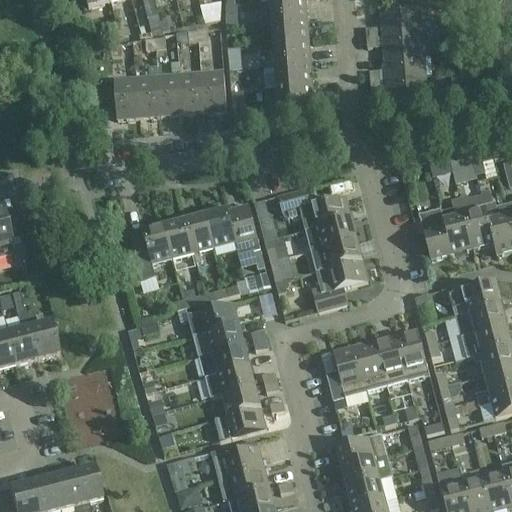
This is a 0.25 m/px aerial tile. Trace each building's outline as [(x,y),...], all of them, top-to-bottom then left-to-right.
[(110,6),(108,0),(84,0),(88,12),(110,6)] [(470,19),(484,1),(482,0),(467,0),(459,10),(470,19)] [(271,27),(306,24),(305,3),(270,6),(271,27)] [(237,31),(236,8),(225,8),(225,23),(225,32),(237,31)] [(382,40),(422,37),(420,14),(380,17),(381,31),(366,32),(367,41),(382,40)] [(148,21),(149,27),(151,37),(169,33),(167,24),(160,25),(159,18),(148,21)] [(273,49),(308,46),(306,24),(271,27),(273,49)] [(198,46),(197,34),(187,35),(188,47),(198,46)] [(197,34),(198,46),(208,45),(207,34),(197,34)] [(382,40),(367,41),(368,52),(383,50),(383,62),(423,58),(422,37),(382,40)] [(154,42),(155,54),(165,53),(164,41),(154,42)] [(155,54),(154,42),(145,43),(145,54),(155,54)] [(275,70),(310,68),(308,46),(273,49),(275,70)] [(121,60),(121,48),(111,49),(112,60),(121,60)] [(370,84),(425,80),(423,58),(383,62),(384,74),(369,75),(370,84)] [(276,92),(312,89),(310,68),(275,70),(276,92)] [(201,77),(204,117),(226,115),(223,75),(201,77)] [(204,117),(201,77),(179,78),(182,118),(204,117)] [(182,118),(179,78),(157,80),(160,120),(182,118)] [(160,120),(157,80),(136,82),(139,122),(160,120)] [(425,80),(370,84),(371,94),(386,94),(387,106),(427,102),(425,80)] [(139,122),(136,82),(113,83),(116,123),(139,122)] [(312,89),(276,92),(278,115),(280,114),(282,127),(311,125),(309,112),(313,112),(312,89)] [(233,131),(246,130),(245,117),(232,118),(233,131)] [(453,176),(471,171),(468,163),(454,164),(450,166),(453,176)] [(317,231),(351,223),(345,201),(317,208),(313,191),(277,200),(283,220),(288,223),(301,219),(305,235),(318,232),(317,231)] [(496,260),(511,255),(511,233),(505,208),(496,211),(495,206),(492,206),(489,194),(480,196),(480,199),(494,248),(493,248),(496,260)] [(494,248),(480,199),(469,202),(468,199),(459,202),(473,254),(493,248),(494,248)] [(473,254),(459,202),(451,204),(453,212),(441,215),(444,225),(443,225),(452,259),(473,254)] [(235,248),(238,261),(253,257),(258,274),(265,272),(248,209),(227,214),(235,248)] [(444,225),(441,215),(440,213),(418,219),(418,220),(413,222),(417,235),(422,234),(430,265),(452,259),(443,225),(444,225)] [(235,248),(227,214),(206,220),(214,254),(235,248)] [(2,215),(0,215),(0,262),(10,260),(13,256),(9,243),(22,239),(16,216),(3,219),(2,215)] [(214,254),(206,220),(185,225),(194,259),(196,267),(202,265),(200,257),(214,254)] [(310,256),(357,243),(351,223),(317,231),(318,232),(305,235),(310,256)] [(164,231),(173,265),(194,259),(185,225),(164,231)] [(152,270),(173,265),(164,231),(142,236),(143,238),(130,241),(141,285),(155,282),(152,270)] [(328,273),(362,264),(357,243),(310,256),(315,276),(328,272),(328,273)] [(270,266),(279,264),(276,251),(267,254),(270,266)] [(221,264),(223,273),(245,271),(243,261),(221,264)] [(275,287),(284,285),(290,283),(288,278),(283,279),(279,264),(270,266),(275,287)] [(328,272),(315,276),(320,292),(312,294),(318,317),(348,309),(343,292),(368,286),(362,264),(328,273),(328,272)] [(247,286),(250,296),(270,291),(267,278),(254,281),(255,284),(247,286)] [(224,292),(227,302),(250,296),(247,286),(246,283),(236,285),(237,289),(224,292)] [(284,285),(275,287),(278,295),(279,295),(283,292),(284,288),(284,285)] [(444,307),(450,306),(455,322),(456,321),(467,318),(500,309),(495,287),(449,299),(447,293),(441,295),(444,307)] [(227,302),(224,292),(204,298),(206,308),(227,302)] [(8,336),(17,370),(37,365),(22,306),(19,296),(11,298),(20,333),(8,336)] [(183,303),(185,313),(206,308),(204,298),(183,303)] [(416,302),(418,311),(431,308),(428,298),(416,302)] [(185,313),(183,303),(171,306),(174,316),(185,313)] [(22,306),(37,365),(59,359),(50,325),(36,329),(30,304),(22,306)] [(205,337),(239,329),(233,307),(187,319),(193,341),(206,338),(205,337)] [(461,341),(506,330),(500,309),(467,318),(456,321),(461,341)] [(141,331),(143,340),(160,335),(158,327),(141,331)] [(198,362),(199,361),(244,350),(239,329),(205,337),(206,338),(193,341),(198,362)] [(506,330),(461,341),(467,362),(478,359),(511,351),(506,330)] [(253,347),(267,343),(265,334),(251,338),(253,347)] [(396,340),(408,386),(429,380),(417,334),(396,340)] [(428,350),(438,348),(434,335),(425,338),(428,350)] [(0,374),(17,370),(8,336),(0,338),(0,374)] [(375,345),(387,391),(408,386),(396,340),(375,345)] [(267,343),(253,347),(256,356),(270,352),(267,343)] [(354,351),(366,397),(387,391),(375,345),(354,351)] [(438,348),(428,350),(432,363),(441,360),(438,348)] [(204,382),(205,382),(250,371),(244,350),(199,361),(204,382)] [(333,406),(366,397),(354,351),(332,356),(337,375),(326,378),(333,406)] [(483,380),(511,372),(511,352),(511,351),(478,359),(483,380)] [(446,368),(463,365),(461,355),(444,359),(446,368)] [(210,403),(222,400),(255,391),(250,371),(205,382),(210,403)] [(511,372),(483,380),(487,395),(476,397),(478,404),(511,395),(511,372)] [(265,389),(278,385),(276,377),(262,380),(265,389)] [(439,392),(449,389),(445,377),(444,377),(444,378),(435,380),(439,392)] [(278,385),(265,389),(267,398),(281,394),(278,385)] [(454,411),(449,389),(439,392),(442,404),(445,413),(454,411)] [(222,400),(227,420),(227,421),(261,412),(255,391),(222,400)] [(511,395),(478,404),(479,410),(491,408),(494,423),(511,418),(511,395)] [(392,404),(349,413),(351,423),(394,414),(392,404)] [(284,406),(270,410),(272,419),(286,415),(284,406)] [(418,423),(415,410),(405,413),(408,426),(418,423)] [(227,421),(227,420),(214,424),(220,446),(266,434),(261,412),(227,421)] [(398,428),(395,418),(383,421),(385,431),(398,428)] [(447,422),(450,435),(460,432),(457,420),(447,422)] [(424,431),(426,441),(445,436),(442,426),(424,431)] [(491,430),(493,439),(507,435),(504,426),(491,430)] [(493,439),(491,430),(479,433),(482,442),(493,439)] [(449,441),(452,450),(464,447),(462,437),(449,441)] [(335,451),(340,472),(374,463),(374,464),(387,461),(381,438),(335,451)] [(414,453),(424,451),(420,438),(411,441),(414,453)] [(506,439),(484,445),(487,456),(509,450),(506,439)] [(452,450),(449,441),(438,444),(429,447),(431,456),(452,450)] [(218,485),(264,472),(258,451),(257,451),(256,445),(211,457),(218,485)] [(424,451),(414,453),(417,465),(427,463),(424,451)] [(380,484),(374,464),(374,463),(340,472),(346,493),(380,484)] [(183,464),(167,469),(170,479),(186,475),(183,464)] [(72,475),(81,511),(89,511),(88,507),(102,504),(93,470),(72,475)] [(236,502),(269,493),(264,472),(218,485),(223,506),(228,505),(236,503),(236,502)] [(424,495),(435,492),(431,480),(429,472),(419,474),(424,495)] [(467,511),(462,490),(458,473),(437,478),(442,496),(441,496),(444,511),(467,511)] [(51,481),(59,511),(70,511),(73,511),(72,511),(81,511),(72,475),(51,481)] [(511,511),(511,509),(504,479),(483,485),(490,511),(511,511)] [(59,511),(51,481),(30,486),(36,511),(59,511)] [(392,481),(380,484),(346,493),(350,511),(359,511),(398,502),(392,481)] [(490,511),(483,485),(462,490),(467,511),(490,511)] [(36,511),(30,486),(9,492),(13,511),(36,511)] [(292,486),(279,490),(281,499),(295,495),(292,486)] [(176,497),(180,511),(184,511),(201,507),(196,490),(176,497)] [(439,511),(435,492),(424,495),(428,511),(439,511)] [(230,511),(274,511),(269,493),(236,502),(236,503),(228,505),(230,511)] [(400,511),(398,502),(359,511),(400,511)]
